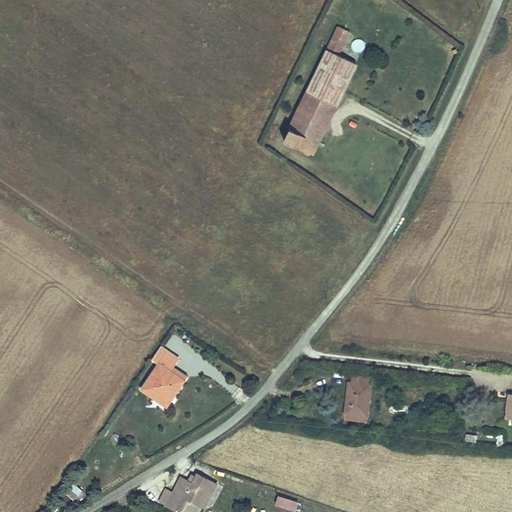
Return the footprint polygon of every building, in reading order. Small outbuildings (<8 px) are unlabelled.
[(348,33),(337,27),(305,92),(335,107),(350,76),(355,65),(337,56),(348,33)] [(335,107),(305,92),(288,128),(303,137),(298,148),(311,154),(335,107)] [(303,137),(288,128),(282,140),(298,148),(303,137)] [(157,348),(148,361),(156,366),(138,391),(164,408),(181,383),(166,372),(174,359),(157,348)] [(347,413),(369,415),(372,376),(351,374),(347,413)] [(496,434),(498,446),(504,445),(502,433),(496,434)] [(201,500),(214,477),(204,471),(200,469),(198,472),(195,478),(191,476),(184,472),(168,501),(178,506),(186,491),(201,500)] [(206,503),(219,479),(214,477),(201,500),(206,503)] [(70,492),(75,497),(82,489),(77,484),(70,492)] [(276,505),(297,509),(299,499),(277,495),(276,505)]
